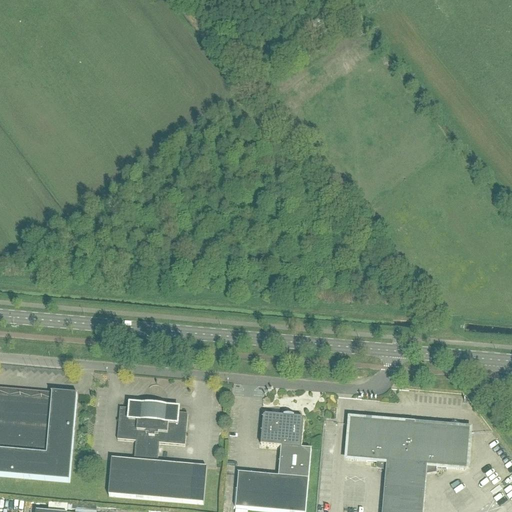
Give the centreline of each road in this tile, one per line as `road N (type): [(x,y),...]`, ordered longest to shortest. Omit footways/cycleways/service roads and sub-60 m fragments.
road 1 (primary): [(0,316),(511,362)]
road 2 (track): [(445,356),(447,342),(249,87)]
